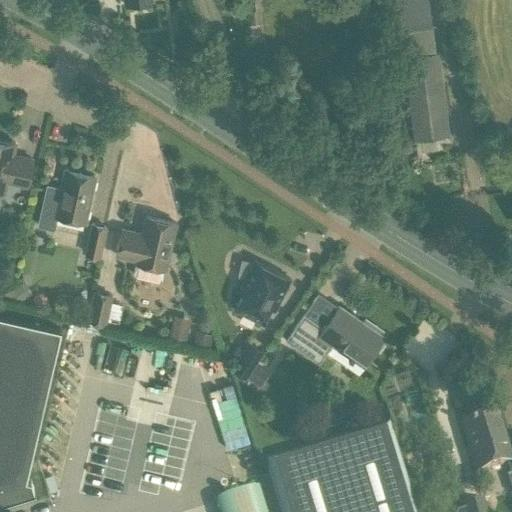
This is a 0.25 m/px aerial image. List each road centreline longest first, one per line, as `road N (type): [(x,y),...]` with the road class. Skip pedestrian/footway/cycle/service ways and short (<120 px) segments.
road 1 (tertiary): [(511,307),(379,231),(133,67),(11,0)]
road 2 (unknown): [(234,135),(206,0)]
